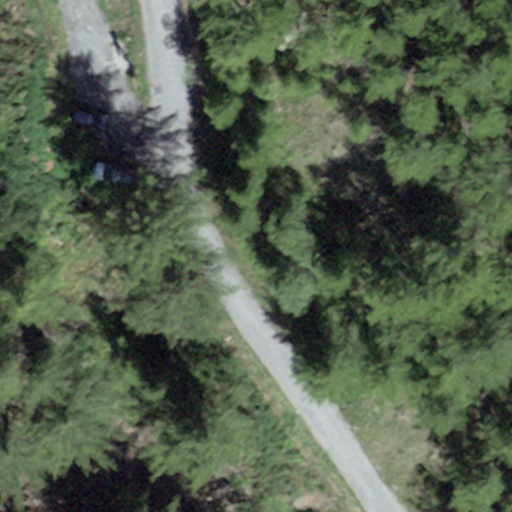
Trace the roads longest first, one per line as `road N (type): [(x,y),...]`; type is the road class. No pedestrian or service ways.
road 1 (track): [(392,511),(257,332),(184,185),(162,0)]
road 2 (track): [(80,0),(112,87),(173,91)]
